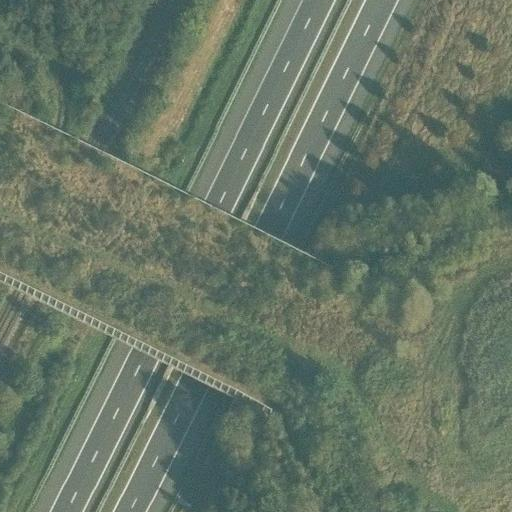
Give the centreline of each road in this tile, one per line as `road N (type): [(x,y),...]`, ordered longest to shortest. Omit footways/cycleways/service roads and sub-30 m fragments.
road 1 (motorway): [(319,0),(66,511)]
road 2 (motorway): [(129,511),(380,0)]
